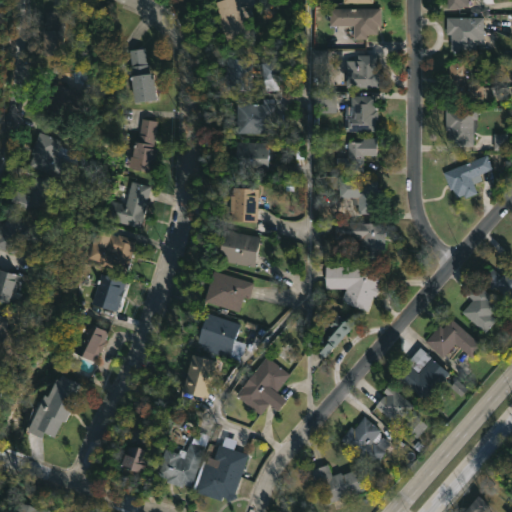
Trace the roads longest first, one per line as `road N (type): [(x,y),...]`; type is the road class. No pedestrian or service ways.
road 1 (residential): [(128,0),(159,19),(176,61),(169,188),(150,277),(75,483)]
road 2 (residential): [(511,198),(301,434),(254,511)]
road 3 (residential): [(413,0),(415,213),(430,241),(455,262)]
road 4 (secondary): [(511,387),(394,511)]
road 5 (residential): [(159,511),(0,456)]
road 6 (residential): [(18,0),(17,93),(0,164)]
road 7 (secondary): [(427,511),(511,423)]
